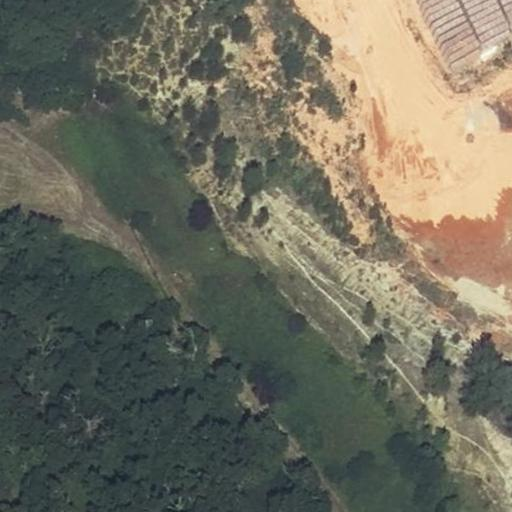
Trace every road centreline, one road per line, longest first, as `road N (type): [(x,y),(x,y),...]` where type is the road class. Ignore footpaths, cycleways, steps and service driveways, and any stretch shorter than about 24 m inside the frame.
road 1 (track): [(343,511),(158,265),(0,200)]
road 2 (track): [(386,0),(402,77),(445,130),(482,158)]
